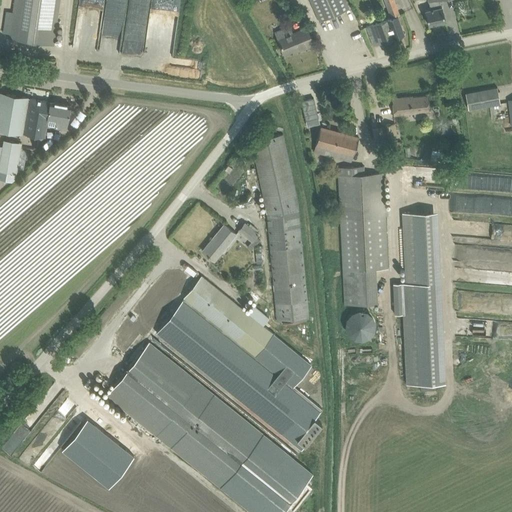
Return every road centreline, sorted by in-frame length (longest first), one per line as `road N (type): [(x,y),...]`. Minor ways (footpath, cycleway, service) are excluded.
road 1 (unclassified): [(0,407),(139,250),(251,105)]
road 2 (unclassified): [(251,105),(299,83),(511,32)]
road 3 (unclassified): [(251,105),(0,67)]
